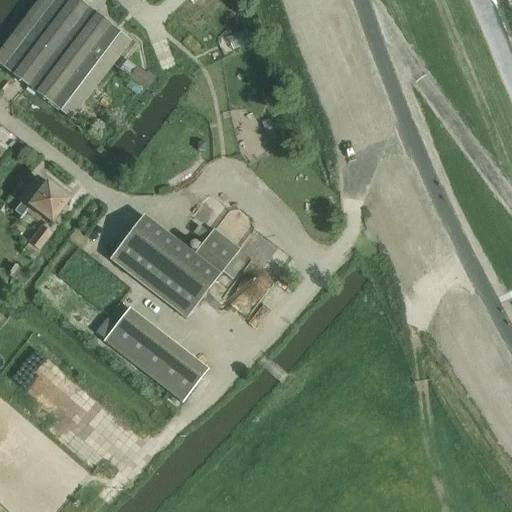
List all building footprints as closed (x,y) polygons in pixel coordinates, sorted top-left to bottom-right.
[(39,0),(0,53),(0,65),(72,119),(131,40),(76,0),(39,0)] [(148,72),(146,74),(138,68),(130,79),(146,91),(156,78),(148,72)] [(192,99),(185,108),(199,117),(205,108),(192,99)] [(243,155),(297,214),(326,188),(273,128),(243,155)] [(69,202),(37,178),(19,201),(22,203),(15,213),(21,218),(19,221),(20,222),(27,212),(39,221),(41,219),(51,226),(69,202)] [(177,309),(171,316),(183,325),(223,274),(235,258),(239,252),(214,232),(195,257),(144,218),(112,259),(177,309)] [(54,235),(43,226),(29,244),(40,252),(54,235)] [(260,250),(229,286),(249,304),(280,268),(260,250)] [(245,265),(235,258),(223,274),(233,281),(245,265)] [(21,280),(25,273),(18,268),(13,275),(21,280)] [(116,324),(126,312),(119,306),(109,319),(116,324)] [(108,320),(96,335),(105,341),(116,326),(108,320)] [(16,366),(70,414),(70,415),(88,431),(113,403),(40,338),(16,366)]
